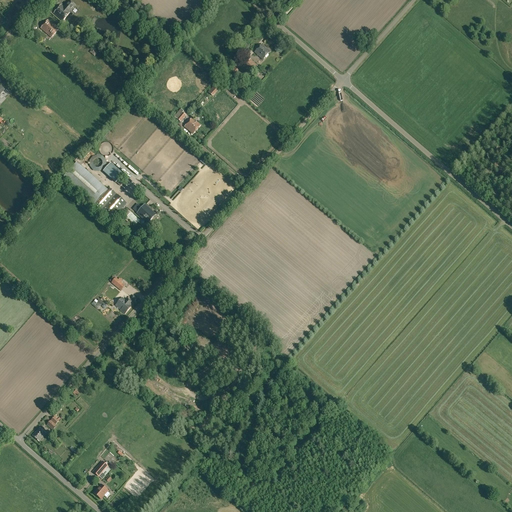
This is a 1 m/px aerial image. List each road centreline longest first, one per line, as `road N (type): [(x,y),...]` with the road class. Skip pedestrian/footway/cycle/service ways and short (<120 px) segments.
road 1 (unclassified): [(18,440),(343,80)]
road 2 (unclassified): [(511,226),(343,80)]
road 3 (unclassified): [(343,80),(250,0)]
